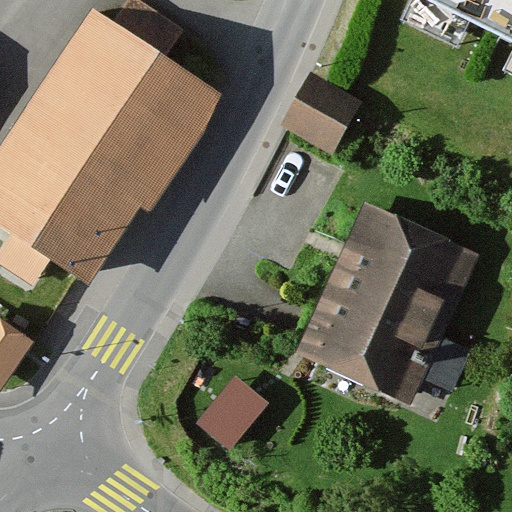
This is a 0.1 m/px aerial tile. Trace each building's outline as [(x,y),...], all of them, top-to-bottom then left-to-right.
[(511,0),(431,0),(428,8),(511,48),(511,0)] [(192,106),(88,40),(0,175),(0,226),(81,278),(192,106)] [(364,119),(311,87),(277,143),(331,175),(364,119)] [(481,263),(366,216),(303,371),(417,418),(481,263)] [(6,297),(0,305),(0,385),(1,386),(46,328),(6,297)] [(253,441),(290,394),(253,366),(217,412),(253,441)]
